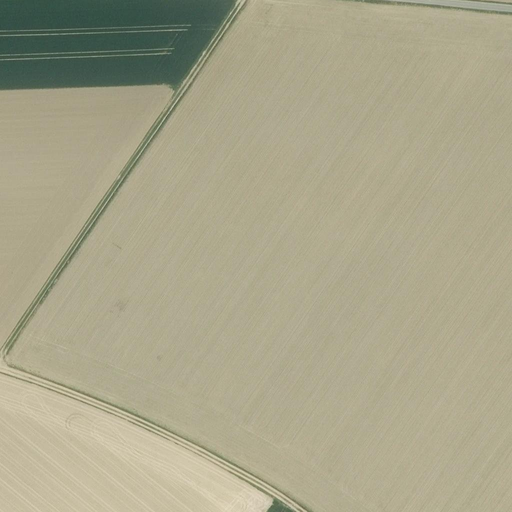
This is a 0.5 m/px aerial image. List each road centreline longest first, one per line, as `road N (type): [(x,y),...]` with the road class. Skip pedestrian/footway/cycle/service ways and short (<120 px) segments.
road 1 (track): [(238,0),(0,349)]
road 2 (track): [(291,511),(187,446),(0,367)]
